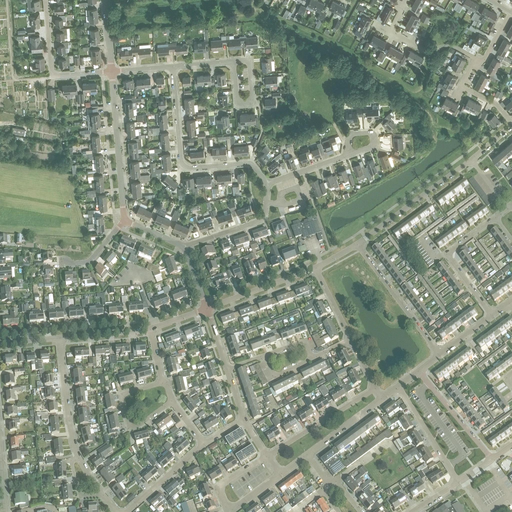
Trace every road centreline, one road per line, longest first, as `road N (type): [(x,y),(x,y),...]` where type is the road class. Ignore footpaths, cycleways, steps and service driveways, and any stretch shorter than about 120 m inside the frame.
road 1 (residential): [(269,182),(248,164),(186,167),(172,66)]
road 2 (residential): [(125,221),(113,72)]
road 3 (residential): [(357,245),(473,160)]
road 4 (residential): [(439,356),(357,245)]
road 5 (residential): [(164,381),(121,396),(123,428),(136,429),(174,401)]
road 6 (residential): [(492,315),(450,253),(497,219)]
road 7 (residential): [(268,456),(376,389)]
road 8 (residential): [(80,459),(62,339)]
road 9 (residential): [(186,247),(266,218),(269,182)]
